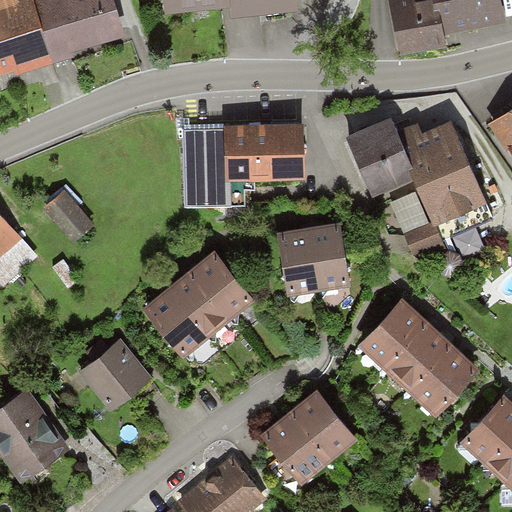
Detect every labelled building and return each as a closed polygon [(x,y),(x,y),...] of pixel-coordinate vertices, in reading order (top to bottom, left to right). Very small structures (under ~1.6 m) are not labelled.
[(0,0),(0,78),(42,67),(24,0),(0,0)] [(24,0),(42,67),(69,60),(67,51),(110,40),(100,0),(24,0)] [(158,0),(160,18),(287,7),(286,0),(158,0)] [(505,26),(500,0),(388,0),(399,58),(447,49),(444,38),(505,26)] [(511,102),(490,118),(511,149),(511,102)] [(421,184),(434,216),(443,235),(493,213),(485,195),(489,194),(452,109),(422,123),(418,113),(398,121),(392,108),(346,127),(372,188),(415,169),(421,184)] [(304,113),(224,116),(224,118),(224,123),(184,125),(187,203),(231,202),(231,199),(231,173),(255,172),(306,170),(304,113)] [(255,182),(255,172),(231,173),(231,199),(245,199),(244,183),(255,182)] [(434,216),(421,184),(391,197),(405,229),(434,216)] [(63,186),(44,201),(72,236),(91,220),(63,186)] [(0,207),(0,252),(23,234),(0,207)] [(340,215),(278,224),(288,286),(349,277),(340,215)] [(434,216),(405,229),(417,255),(446,242),(443,235),(434,216)] [(214,244),(142,301),(180,349),(252,291),(214,244)] [(402,290),(358,335),(434,407),(477,362),(461,347),(437,323),(414,301),(402,290)] [(121,335),(79,368),(110,406),(152,373),(121,335)] [(26,381),(0,398),(0,444),(19,473),(67,441),(26,381)] [(319,383),(263,426),(301,475),(357,432),(319,383)] [(511,395),(507,390),(465,434),(511,479),(511,395)] [(228,462),(175,505),(180,511),(247,511),(260,502),(228,462)]
